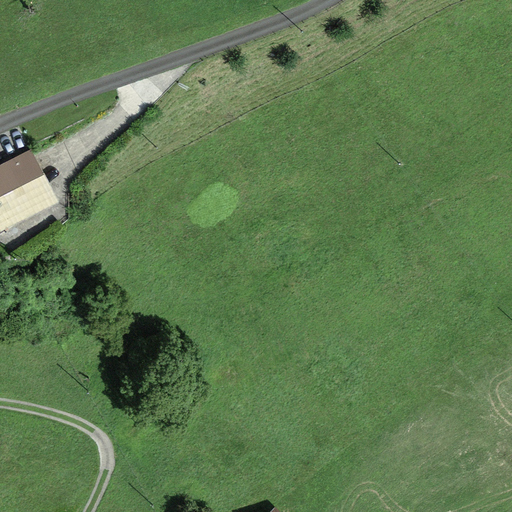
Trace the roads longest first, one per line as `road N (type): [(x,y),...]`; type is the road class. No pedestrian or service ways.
road 1 (unclassified): [(301,0),(0,127)]
road 2 (track): [(0,397),(69,412),(110,439),(111,461),(89,511)]
